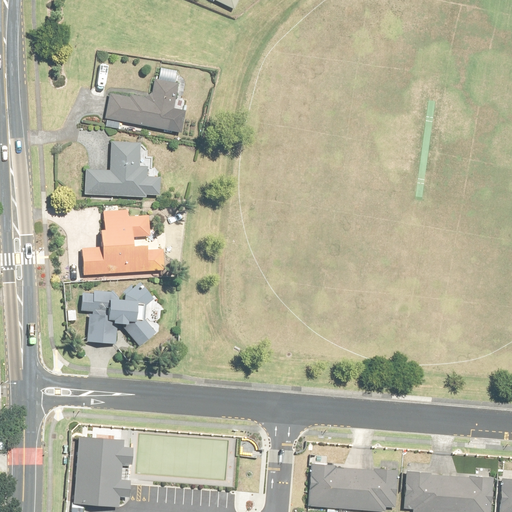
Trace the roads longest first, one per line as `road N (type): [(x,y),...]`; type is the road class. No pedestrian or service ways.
road 1 (secondary): [(24,382),(1,0)]
road 2 (residential): [(24,382),(285,404)]
road 3 (residential): [(285,404),(511,423)]
road 4 (secondary): [(22,511),(24,382)]
